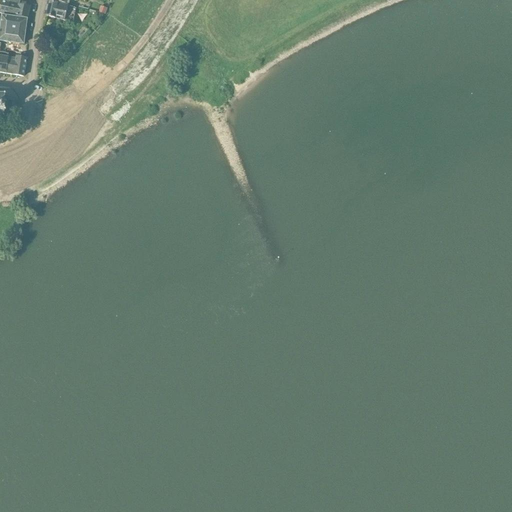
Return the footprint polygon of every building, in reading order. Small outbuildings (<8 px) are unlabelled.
[(0,0),(0,13),(28,19),(31,8),(20,5),(21,1),(16,0),(10,0),(10,3),(0,0)] [(73,23),(76,9),(48,2),(44,16),(73,23)] [(3,17),(0,37),(0,41),(24,45),(28,20),(3,17)] [(0,72),(6,74),(8,58),(9,55),(1,53),(2,45),(0,44),(0,72)] [(8,58),(6,74),(24,77),(27,59),(14,57),(13,59),(8,58)]
